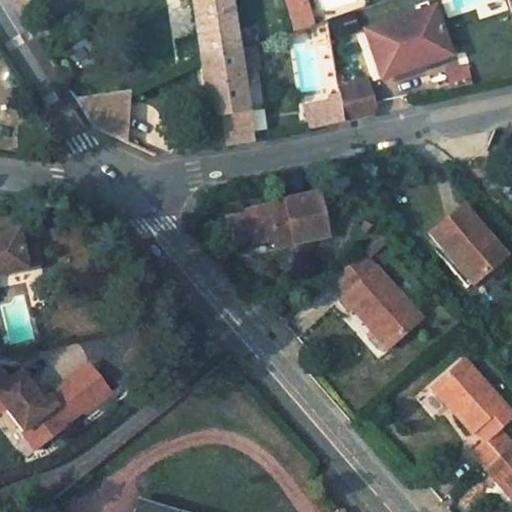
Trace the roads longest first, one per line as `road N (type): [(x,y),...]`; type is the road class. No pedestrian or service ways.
road 1 (residential): [(511,105),(117,191)]
road 2 (residential): [(239,331),(52,482),(0,500)]
road 3 (residential): [(398,511),(239,331)]
road 4 (residential): [(117,191),(0,17)]
road 5 (residential): [(239,331),(117,191)]
